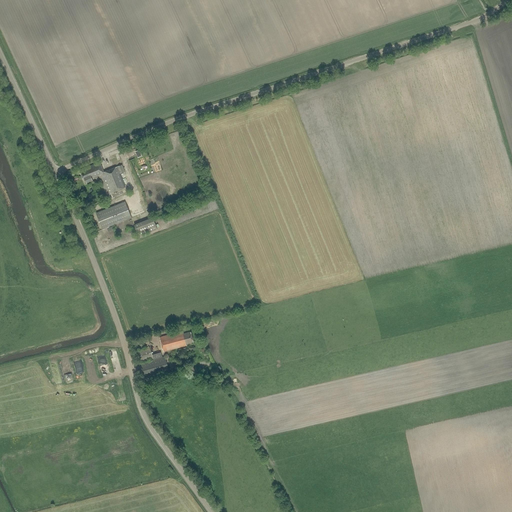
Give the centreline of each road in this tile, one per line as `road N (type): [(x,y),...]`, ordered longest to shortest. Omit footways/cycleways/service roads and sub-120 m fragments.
road 1 (unclassified): [(55,172),(174,120),(470,22),(508,0)]
road 2 (unclassified): [(211,511),(142,411),(103,285),(55,172)]
road 3 (unclassified): [(55,172),(0,53)]
